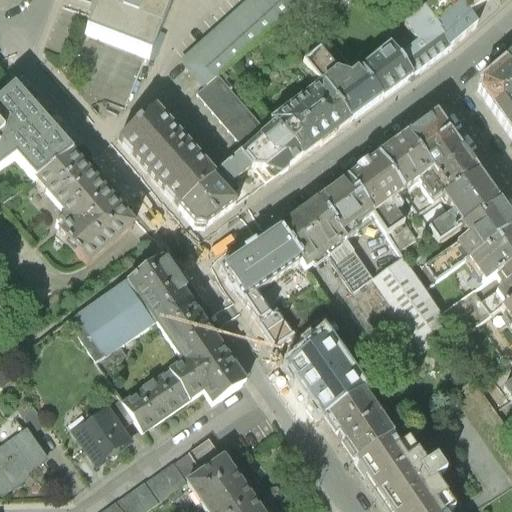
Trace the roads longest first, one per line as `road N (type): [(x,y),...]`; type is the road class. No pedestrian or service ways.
road 1 (residential): [(195,261),(448,80)]
road 2 (residential): [(195,261),(7,40)]
road 3 (residential): [(279,388),(87,511)]
road 4 (residential): [(279,388),(195,261)]
road 5 (residential): [(366,511),(279,388)]
